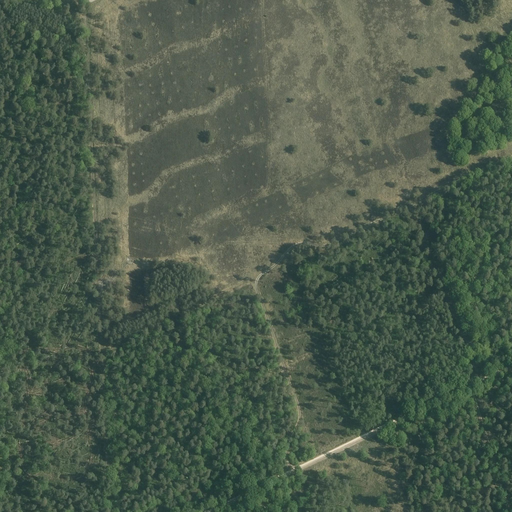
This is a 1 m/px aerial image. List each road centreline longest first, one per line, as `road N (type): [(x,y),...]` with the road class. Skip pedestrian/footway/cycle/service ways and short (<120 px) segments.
road 1 (track): [(293,473),(285,446),(297,404),(256,278),(298,243),(327,245),(511,156)]
road 2 (track): [(211,511),(511,366)]
road 3 (track): [(472,384),(508,511)]
